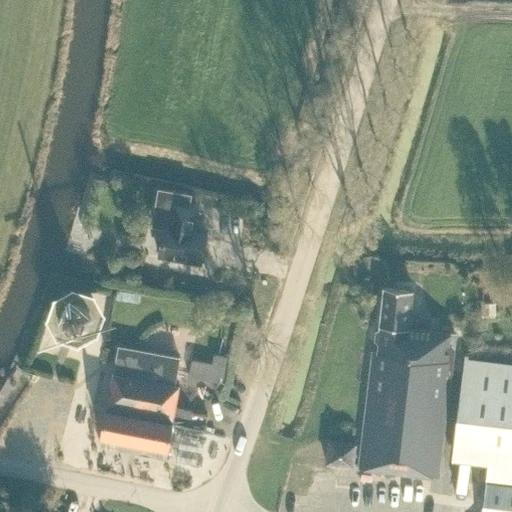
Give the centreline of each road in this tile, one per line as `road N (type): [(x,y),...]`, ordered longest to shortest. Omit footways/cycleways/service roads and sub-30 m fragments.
road 1 (secondary): [(217,511),(385,0)]
road 2 (unclassified): [(191,511),(0,468)]
road 3 (track): [(511,10),(382,8)]
